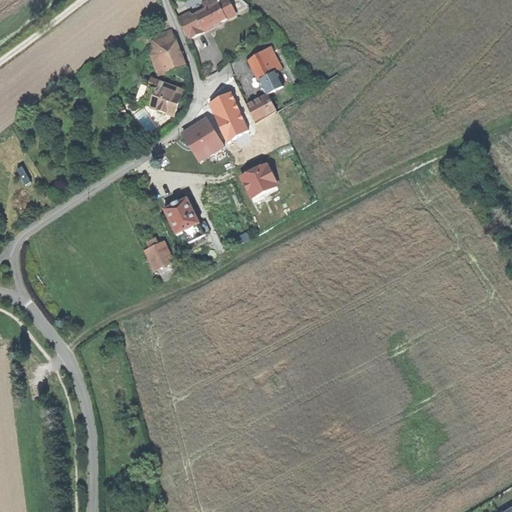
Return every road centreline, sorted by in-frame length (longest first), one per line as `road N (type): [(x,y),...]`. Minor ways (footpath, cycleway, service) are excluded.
road 1 (track): [(65,348),(375,186),(511,131)]
road 2 (residential): [(12,249),(190,116),(198,84),(165,0)]
road 3 (unclassified): [(23,298),(65,348),(85,393),(93,511)]
